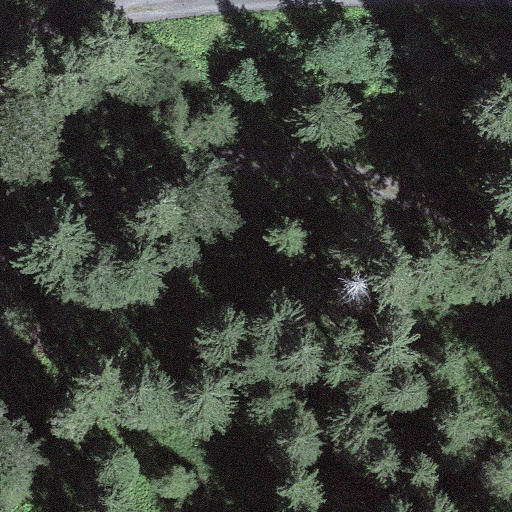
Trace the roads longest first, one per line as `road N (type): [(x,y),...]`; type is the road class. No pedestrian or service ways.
road 1 (track): [(511,246),(237,197),(113,209),(0,253)]
road 2 (track): [(0,36),(254,1),(511,3)]
